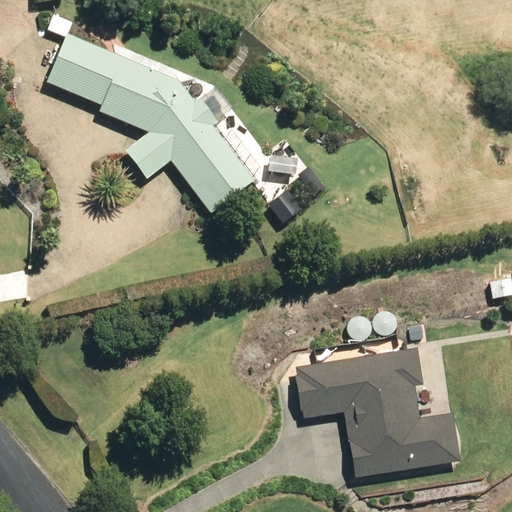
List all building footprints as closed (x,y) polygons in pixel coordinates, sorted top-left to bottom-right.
[(36,10),(36,0),(24,0),(24,9),(36,10)] [(74,23),(56,15),(49,31),(68,38),(74,23)] [(151,133),(127,151),(148,181),(172,161),(213,214),(257,180),(214,126),(220,121),(201,99),(197,101),(179,77),(176,79),(69,34),(49,83),(104,106),(101,112),(151,133)] [(304,209),(289,190),(269,205),(284,224),(304,209)] [(425,384),(419,348),(297,367),(305,419),(347,412),(357,479),(463,462),(455,413),(422,418),(417,385),(425,384)]
